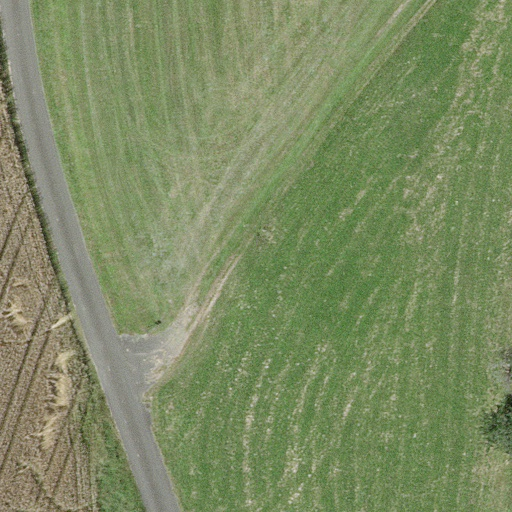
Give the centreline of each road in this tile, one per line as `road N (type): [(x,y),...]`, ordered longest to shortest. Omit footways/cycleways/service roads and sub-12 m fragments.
road 1 (track): [(126,386),(176,356),(204,320),(227,257),(428,0)]
road 2 (residential): [(14,0),(64,222),(126,386)]
road 3 (residential): [(169,511),(126,386)]
